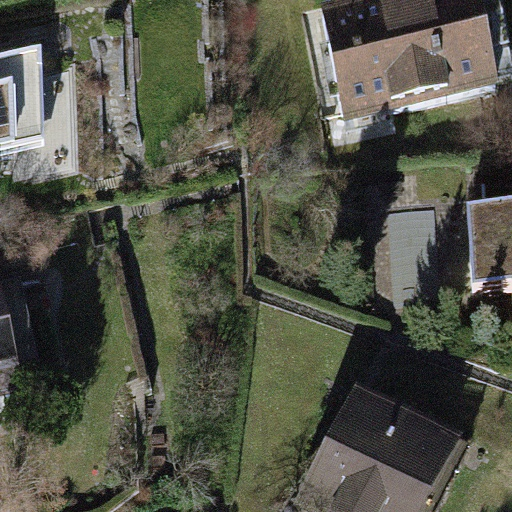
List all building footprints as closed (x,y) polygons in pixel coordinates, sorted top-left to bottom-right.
[(480,0),(399,0),(324,12),(342,126),(497,100),(480,0)] [(0,157),(5,156),(6,118),(34,112),(32,59),(0,66),(0,157)] [(79,75),(52,76),(56,167),(82,166),(79,75)] [(511,220),(445,222),(446,307),(494,307),(494,338),(511,337),(511,220)] [(4,295),(0,295),(0,392),(22,388),(4,295)] [(432,511),(466,445),(359,392),(299,511),(432,511)]
